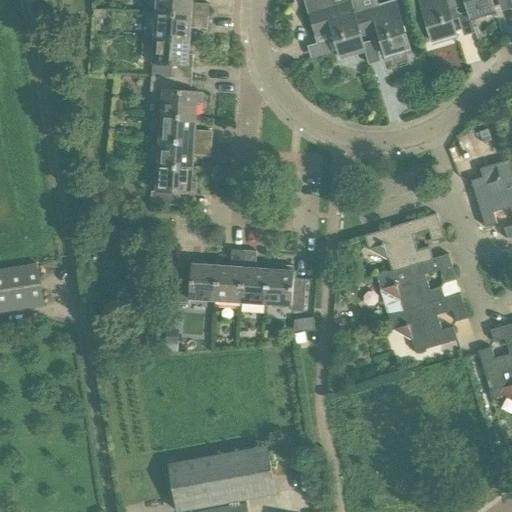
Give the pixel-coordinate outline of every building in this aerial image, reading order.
[(157,0),(157,13),(208,16),(209,3),(190,2),(190,0),(157,0)] [(363,49),(348,0),(302,0),(314,37),(330,32),(337,56),(363,49)] [(348,0),(359,36),(376,31),(383,55),(409,48),(396,1),(377,7),(374,0),(348,0)] [(464,0),(419,0),(431,41),(458,34),(451,9),(466,5),(464,0)] [(464,0),(466,5),(469,17),(495,10),(492,0),(464,0)] [(207,28),(208,16),(157,13),(147,12),(146,37),(155,37),(188,39),(188,27),(207,28)] [(158,76),(191,78),(193,54),(187,54),(187,52),(188,39),(155,37),(152,76),(158,76)] [(102,63),(93,62),(93,72),(102,72),(102,63)] [(151,92),(162,93),(160,114),(195,116),(196,103),(202,103),(202,93),(196,92),(197,90),(190,89),(191,78),(158,76),(152,76),(151,92)] [(194,130),(195,116),(160,114),(159,140),(211,144),(212,131),(194,130)] [(210,156),(211,144),(159,140),(157,165),(192,167),(193,155),(210,156)] [(472,188),(485,230),(498,226),(494,214),(510,210),(511,217),(511,225),(502,229),(506,240),(511,238),(511,169),(510,161),(496,165),(485,185),(472,188)] [(145,190),(144,203),(183,205),(184,193),(190,194),(190,193),(195,193),(196,181),(191,181),(192,167),(157,165),(155,190),(145,190)] [(431,242),(438,240),(443,239),(436,215),(364,237),(369,253),(387,261),(390,272),(433,261),(433,260),(429,248),(417,252),(413,236),(428,231),(431,242)] [(219,266),(217,301),(242,303),(245,251),(232,250),(231,267),(219,266)] [(245,251),(242,303),(266,305),(269,270),(255,269),(257,252),(245,251)] [(455,279),(452,267),(449,256),(433,260),(433,261),(390,272),(375,276),(380,292),(388,317),(402,313),(403,313),(445,300),(441,288),(430,292),(425,277),(441,272),(444,282),(455,279)] [(217,301),(219,266),(206,265),(206,260),(195,259),(195,264),(194,264),(193,271),(180,270),(177,302),(191,304),(192,299),(217,301)] [(37,265),(0,270),(0,310),(44,304),(37,265)] [(283,272),(269,270),(266,305),(292,307),(291,311),(303,312),(306,280),(294,279),(295,267),(283,266),(283,272)] [(456,322),(468,318),(461,295),(445,300),(403,313),(402,313),(388,317),(392,332),(410,340),(414,353),(457,340),(453,328),(442,331),(438,316),(453,311),(456,322)] [(336,331),(347,328),(344,319),(334,322),(336,331)] [(511,323),(490,330),(494,343),(505,340),(509,355),(494,360),(491,348),(477,352),(492,401),(497,400),(500,396),(511,401),(511,323)] [(165,328),(164,352),(178,353),(178,345),(178,329),(165,328)] [(305,332),(295,334),(297,343),(307,341),(305,332)] [(269,446),(169,464),(178,511),(192,509),(192,511),(250,511),(248,499),(277,494),(269,446)]
